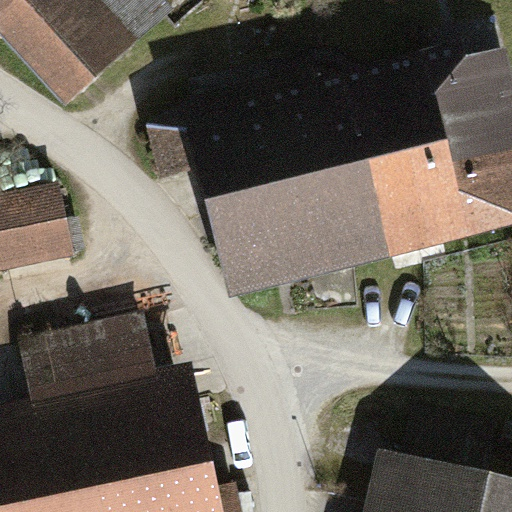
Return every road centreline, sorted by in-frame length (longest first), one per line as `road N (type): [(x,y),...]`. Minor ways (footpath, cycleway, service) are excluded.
road 1 (residential): [(0,77),(117,171),(194,267),(252,375),(283,484),(282,511)]
road 2 (track): [(511,373),(252,375)]
